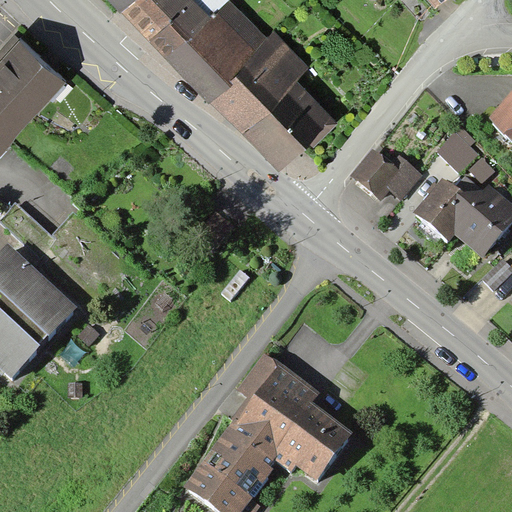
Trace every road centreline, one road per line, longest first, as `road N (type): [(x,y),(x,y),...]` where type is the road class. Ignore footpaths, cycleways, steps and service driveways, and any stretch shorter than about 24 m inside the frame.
road 1 (residential): [(334,243),(126,511)]
road 2 (tertiary): [(50,0),(299,216)]
road 3 (residential): [(299,216),(476,30)]
road 4 (tertiary): [(334,243),(511,388)]
road 5 (track): [(411,511),(510,387)]
